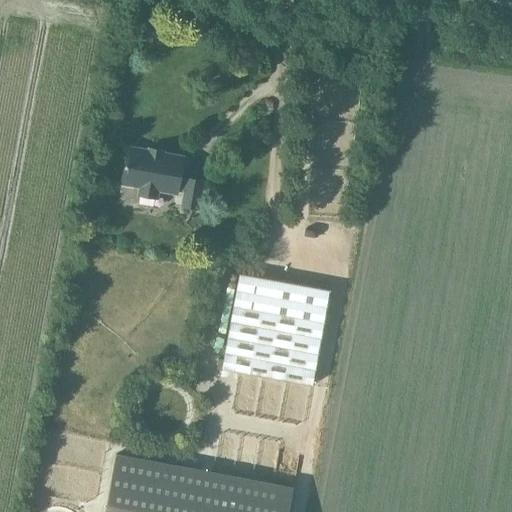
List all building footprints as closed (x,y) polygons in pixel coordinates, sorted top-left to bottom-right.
[(23,1),(19,0),(2,0),(0,13),(0,111),(3,112),(23,1)] [(180,207),(196,210),(202,180),(187,178),(187,180),(179,178),(183,157),(128,147),(121,185),(137,189),(136,196),(158,200),(159,192),(177,196),(178,192),(182,193),(180,207)] [(261,239),(260,271),(270,271),(271,239),(261,239)] [(227,270),(224,283),(236,285),(233,305),(221,368),(237,371),(267,377),(312,385),(329,290),(227,270)] [(237,371),(235,385),(267,391),(269,377),(267,377),(237,371)] [(287,511),(293,488),(115,454),(104,511),(287,511)]
